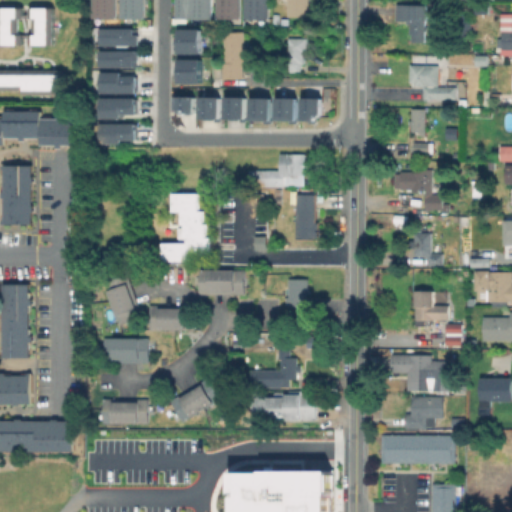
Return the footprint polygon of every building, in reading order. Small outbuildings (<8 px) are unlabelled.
[(119,0),(119,16),(98,16),(98,0),(119,0)] [(146,0),(146,16),(125,16),(125,0),(146,0)] [(215,0),(215,18),(181,17),(181,0),(215,0)] [(243,0),(243,16),(222,16),(222,0),(243,0)] [(271,0),(271,18),(249,18),(249,0),(271,0)] [(310,0),(310,16),(289,16),(289,0),(310,0)] [(53,7),(1,7),(1,44),(22,44),(22,33),(18,33),(18,18),(37,18),(37,34),(28,34),(28,44),(53,44),(53,7)] [(511,49),(503,49),(503,45),(498,45),(498,37),(502,37),(503,30),(502,30),(502,12),(511,12),(511,49)] [(426,18),(425,41),(412,40),(412,33),(410,33),(410,17),(426,18)] [(245,78),(225,79),(224,62),(227,62),(225,31),(246,30),(247,63),(244,63),(245,78)] [(139,31),(139,45),(106,45),(106,31),(139,31)] [(203,32),(203,52),(187,52),(187,32),(203,32)] [(308,37),(308,52),(305,52),(305,63),(302,63),(302,71),(287,71),(287,62),(290,62),(290,37),(308,37)] [(139,53),(139,67),(106,66),(106,52),(139,53)] [(203,62),(203,82),(186,82),(187,62),(203,62)] [(437,65),(408,64),(408,85),(422,85),(422,99),(455,99),(455,86),(437,86),(437,65)] [(22,94),(60,94),(60,74),(0,73),(0,89),(22,90),(22,94)] [(140,77),(140,91),(102,91),(102,73),(125,73),(125,77),(140,77)] [(197,101),(197,113),(180,112),(181,97),(197,97),(197,101)] [(223,99),(223,122),(204,121),(205,99),(223,99)] [(275,99),(274,120),(253,120),(253,99),(275,99)] [(138,100),(138,117),(106,116),(106,100),(138,100)] [(247,100),(247,116),(232,116),(232,100),(247,100)] [(299,100),(299,121),(281,121),(281,100),(299,100)] [(322,102),(322,118),(307,118),(307,102),(322,102)] [(427,107),(426,135),(420,135),(420,132),(412,132),(412,107),(427,107)] [(76,145),(76,118),(40,118),(40,110),(3,110),(3,117),(0,117),(0,144),(5,144),(5,137),(40,138),(40,145),(76,145)] [(138,126),(138,142),(106,142),(106,126),(138,126)] [(434,141),(434,152),(414,152),(414,140),(434,141)] [(498,160),(511,159),(511,141),(511,146),(498,145),(498,160)] [(307,167),(307,186),(252,185),(252,169),(285,169),(285,156),(307,156),(307,167)] [(511,163),(503,164),(503,184),(510,184),(510,209),(511,209),(511,163)] [(32,165),(3,164),(2,223),(31,224),(32,165)] [(426,169),(427,176),(433,176),(433,193),(446,193),(446,209),(427,209),(427,188),(402,188),(402,170),(416,170),(417,169),(426,169)] [(162,260),(188,260),(188,251),(209,251),(209,235),(205,235),(205,223),(203,223),(203,210),(198,210),(199,193),(172,192),(171,211),(182,211),(182,242),(162,242),(162,260)] [(296,238),(315,239),(315,194),(296,193),(296,238)] [(511,219),(503,220),(504,244),(511,243),(511,219)] [(441,264),(441,265),(431,265),(431,257),(417,257),(417,234),(434,234),(434,255),(441,255),(441,264)] [(491,256),(491,267),(471,266),(471,256),(491,256)] [(198,293),(244,294),(244,269),(198,269),(198,293)] [(511,273),(511,301),(488,301),(488,284),(484,284),(484,277),(492,277),(492,273),(511,273)] [(307,298),(306,278),(287,278),(287,307),(301,306),(301,298),(307,298)] [(2,357),(29,357),(30,283),(3,283),(2,357)] [(106,289),(118,324),(139,317),(127,283),(106,289)] [(435,302),(441,302),(441,299),(449,299),(450,319),(434,319),(434,329),(418,328),(418,314),(415,314),(415,308),(414,308),(413,302),(416,302),(416,299),(419,299),(418,290),(434,290),(435,302)] [(148,328),(186,329),(187,307),(149,306),(148,328)] [(511,340),(486,340),(486,317),(511,317),(511,340)] [(463,322),(463,333),(447,333),(447,321),(463,322)] [(324,334),(324,347),(308,347),(309,335),(324,334)] [(148,338),(102,337),(101,360),(148,361),(148,338)] [(305,362),(305,369),(300,369),(299,379),(289,379),(289,385),(285,387),(253,387),(254,368),(280,369),(280,349),(292,349),(292,353),(293,355),(298,355),(298,360),(300,362),(305,362)] [(449,386),(449,389),(411,389),(411,374),(393,374),(393,355),(449,356),(449,386)] [(0,373),(0,403),(31,403),(31,374),(0,373)] [(511,380),(511,402),(494,402),(493,413),(483,413),(483,385),(487,385),(487,380),(511,380)] [(182,420),(212,402),(200,382),(171,401),(182,420)] [(318,394),(318,420),(260,419),(260,409),(254,409),(254,398),(288,398),(288,394),(318,394)] [(444,396),(444,417),(427,417),(427,426),(406,426),(406,411),(412,411),(412,395),(444,396)] [(147,399),(101,399),(101,423),(147,422),(147,399)] [(0,450),(72,452),(73,420),(0,418),(0,450)] [(457,434),(457,463),(383,463),(383,434),(457,434)] [(229,478),(229,500),(236,500),(236,503),(231,503),(231,511),(326,511),(326,503),(329,503),(329,476),(260,477),(260,478),(229,478)] [(457,482),(457,511),(434,511),(434,483),(457,482)]
